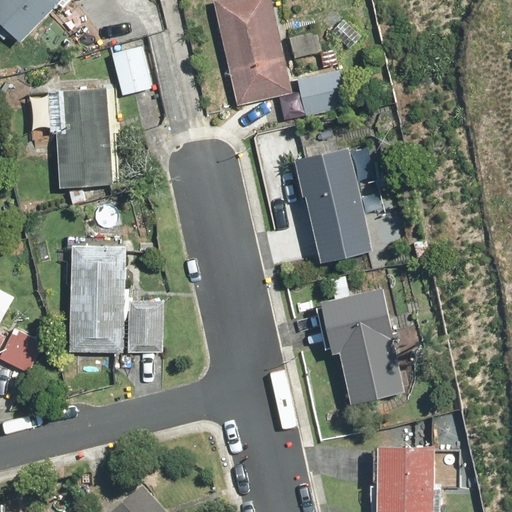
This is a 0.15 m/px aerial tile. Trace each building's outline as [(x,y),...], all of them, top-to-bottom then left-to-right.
[(0,0),(0,20),(24,43),(64,0),(0,0)] [(275,0),(215,0),(237,105),(295,93),(275,0)] [(349,15),(331,30),(348,50),(366,35),(349,15)] [(314,26),(289,32),(294,58),(319,53),(314,26)] [(141,46),(112,53),(123,96),(152,88),(141,46)] [(350,109),(341,67),(338,53),(321,57),(324,71),(298,77),(308,118),(350,109)] [(114,184),(108,87),(53,90),(60,187),(114,184)] [(354,147),(297,158),(319,266),(376,255),(354,147)] [(126,244),(73,244),(72,352),(165,353),(165,301),(126,301),(126,244)] [(0,287),(0,322),(14,295),(0,287)] [(387,288),(324,301),(334,351),(341,350),(352,403),(403,392),(392,339),(398,338),(387,288)] [(9,334),(0,351),(0,361),(21,372),(38,338),(13,325),(9,334)] [(298,357),(271,362),(283,420),(310,415),(298,357)] [(437,511),(439,442),(380,441),(378,511),(437,511)] [(166,511),(144,487),(117,511),(166,511)]
